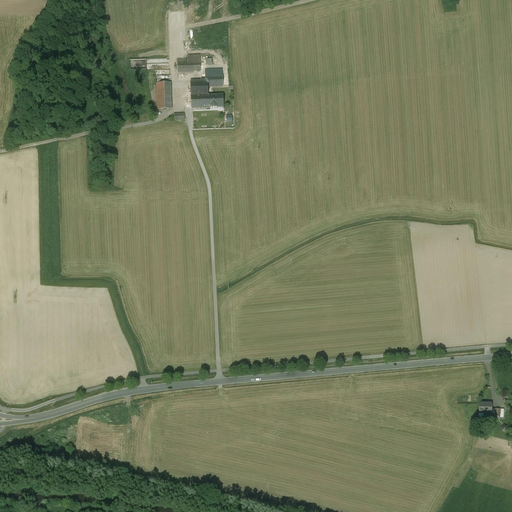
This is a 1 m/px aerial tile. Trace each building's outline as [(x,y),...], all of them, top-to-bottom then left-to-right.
[(188,59),(177,59),(178,74),(201,73),(200,55),(188,55),(188,59)] [(190,80),(190,95),(209,94),(208,87),(222,86),(222,68),(204,69),(205,78),(200,78),(200,80),(190,80)] [(156,84),(156,110),(172,110),(171,83),(156,84)] [(209,94),(190,95),(191,111),(223,109),(223,107),(222,94),(209,94)] [(183,112),(173,113),(174,121),(184,121),(183,112)] [(492,404),(479,404),(479,413),(484,413),(484,414),(491,414),(491,409),(492,404)] [(503,418),(503,409),(491,409),(491,414),(494,414),(494,415),(500,415),(500,418),(503,418)]
